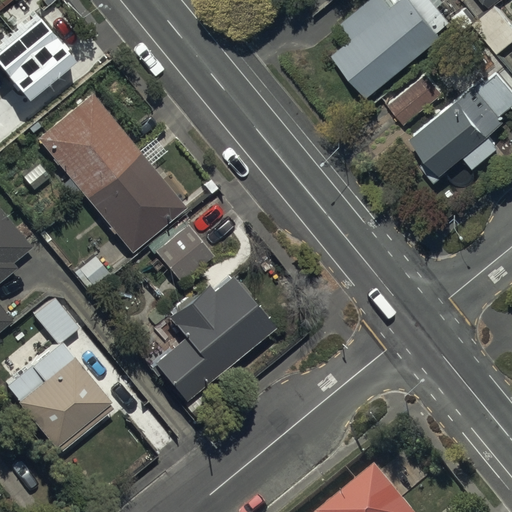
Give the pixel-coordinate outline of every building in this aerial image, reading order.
[(356,0),(338,14),(351,30),(330,47),(353,76),(375,58),(390,76),(442,34),(414,0),(356,0)] [(495,47),(511,33),(511,22),(493,0),(492,0),(471,17),(495,47)] [(40,57),(20,32),(15,36),(12,33),(0,43),(0,131),(40,98),(43,102),(71,79),(48,51),(40,57)] [(454,88),(407,128),(426,151),(417,158),(432,175),(444,165),(441,161),(460,146),(470,159),(495,139),(485,126),(501,112),(497,108),(511,95),(511,85),(494,64),(483,73),(480,70),(456,90),(454,88)] [(388,102),(403,120),(440,88),(425,70),(388,102)] [(182,200),(89,86),(35,130),(128,244),(182,200)] [(29,240),(0,205),(0,321),(9,314),(0,303),(0,272),(15,260),(11,255),(29,240)] [(213,251),(180,212),(145,242),(151,249),(154,246),(181,278),(213,251)] [(274,317),(230,264),(210,281),(205,274),(164,307),(180,326),(149,352),(183,392),(274,317)] [(107,391),(60,335),(76,322),(51,291),(30,309),(53,337),(4,378),(53,437),(55,435),(60,442),(111,400),(105,393),(107,391)] [(409,511),(372,467),(317,511),(409,511)]
